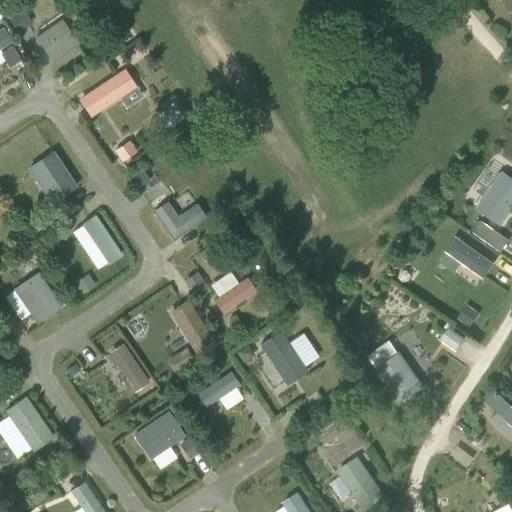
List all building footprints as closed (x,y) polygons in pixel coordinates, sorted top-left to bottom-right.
[(511,0),(503,0),(509,12),(511,11),(511,0)] [(63,18),(36,36),(54,62),(81,43),(63,18)] [(1,27),(0,27),(0,63),(2,63),(0,60),(0,50),(12,42),(1,27)] [(10,46),(0,53),(0,57),(7,68),(19,60),(10,46)] [(91,117),(139,87),(127,67),(78,97),(91,117)] [(130,139),(113,150),(121,162),(138,151),(130,139)] [(51,204),(77,189),(55,150),(29,166),(51,204)] [(511,179),(503,173),(478,208),(500,224),(511,207),(511,179)] [(191,192),(172,201),(178,212),(196,204),(191,192)] [(154,211),(173,240),(208,217),(199,203),(179,216),(169,201),(154,211)] [(86,221),(108,264),(122,256),(100,213),(86,221)] [(441,261),(457,270),(462,261),(486,276),(496,259),(456,235),(441,261)] [(477,285),(483,275),(463,263),(457,272),(477,285)] [(31,314),(37,323),(64,306),(40,270),(3,295),(21,321),(31,314)] [(87,275),(74,284),(81,294),(94,285),(87,275)] [(224,314),(256,292),(246,277),(213,299),(224,314)] [(171,310),(201,359),(221,347),(191,298),(171,310)] [(467,304),(458,317),(470,325),(479,312),(467,304)] [(442,338),(458,348),(465,337),(449,327),(442,338)] [(281,331),(259,346),(287,386),(308,373),(281,331)] [(397,337),(372,349),(398,402),(422,391),(397,337)] [(111,350),(132,392),(149,384),(127,342),(111,350)] [(178,377),(198,364),(187,347),(167,360),(178,377)] [(74,365),(65,371),(69,377),(78,371),(74,365)] [(220,399),(225,409),(247,398),(233,372),(197,390),(205,407),(220,399)] [(511,403),(496,389),(487,399),(500,411),(492,419),(511,437),(511,403)] [(0,432),(18,459),(55,434),(27,395),(5,410),(8,414),(0,419),(0,432)] [(166,411),(132,434),(147,459),(149,457),(159,470),(176,457),(168,445),(182,435),(166,411)] [(383,497),(357,457),(338,470),(364,509),(383,497)] [(85,511),(109,511),(85,480),(70,492),(85,511)] [(313,511),(302,492),(272,510),(273,511),(313,511)]
